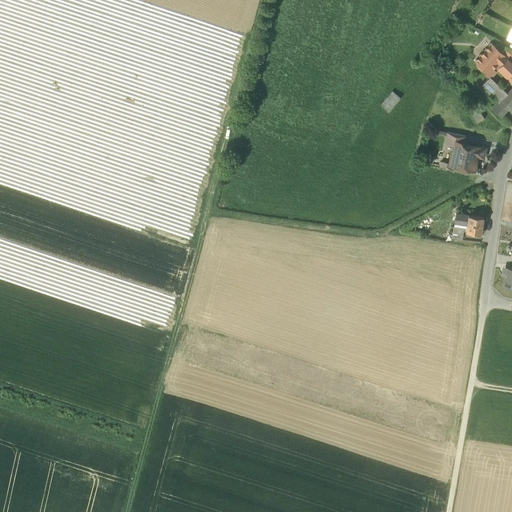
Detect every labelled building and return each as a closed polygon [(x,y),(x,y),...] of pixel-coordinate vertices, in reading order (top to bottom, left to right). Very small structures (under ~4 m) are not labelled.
[(501,52),(491,43),(475,60),(479,63),(478,67),(481,70),(485,69),(487,71),(485,73),(491,77),(502,65),(501,65),(507,58),(501,52)] [(511,48),(506,46),(501,52),(507,58),(510,61),(511,59),(511,48)] [(511,62),(510,61),(507,58),(501,65),(502,65),(508,71),(507,72),(511,77),(511,62)] [(511,89),(507,95),(489,78),(482,85),(498,101),(507,109),(511,103),(511,89)] [(403,97),(395,90),(382,104),(392,111),(403,97)] [(478,124),(486,119),(474,101),(466,106),(478,124)] [(507,109),(498,101),(492,108),(501,115),(507,109)] [(465,136),(448,132),(445,142),(454,144),(455,141),(463,143),(465,136)] [(463,143),(455,141),(454,144),(450,163),(453,164),(475,169),(478,156),(483,157),(485,148),(463,143)] [(450,163),(441,161),(440,167),(452,170),(453,164),(450,163)] [(469,215),(456,213),(454,222),(467,224),(469,215)] [(484,217),(469,215),(467,224),(466,231),(468,231),(472,232),(481,233),(484,217)]
